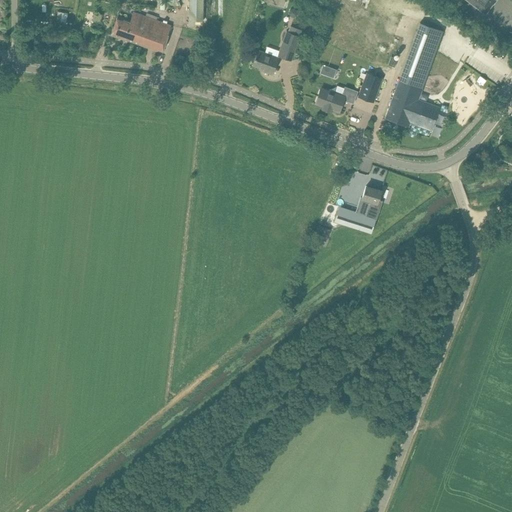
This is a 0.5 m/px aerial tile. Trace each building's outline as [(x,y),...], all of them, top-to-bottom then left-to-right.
[(203,21),(203,0),(189,0),(189,20),(203,21)] [(467,0),(485,14),(495,0),(467,0)] [(162,52),(171,26),(141,15),(142,14),(134,11),(130,21),(117,16),(111,34),(162,52)] [(399,79),(385,118),(408,127),(410,123),(418,126),(432,131),(440,108),(426,103),(418,100),(422,88),(443,31),(419,23),(399,79)] [(280,52),(278,56),(291,60),(299,36),(302,30),(290,26),(288,32),(287,32),(280,52)] [(258,51),(256,55),(255,55),(253,56),(251,61),(252,63),(253,63),(253,65),(259,67),(259,69),(272,74),(278,58),(258,51)] [(323,65),(320,73),(327,76),(330,74),(334,76),(336,70),(323,65)] [(367,73),(359,97),(373,102),(381,78),(367,73)] [(319,94),(315,103),(323,106),(322,109),(330,112),(331,109),(339,112),(343,100),(352,103),(355,95),(344,90),(345,88),(338,86),(335,93),(321,88),(319,94)] [(350,209),(345,225),(372,232),(376,219),(377,220),(380,211),(382,201),(378,200),(379,196),(381,191),(374,188),(374,186),(368,185),(367,186),(366,186),(363,195),(362,198),(360,197),(356,211),(350,209)] [(317,238),(314,245),(321,247),(324,241),(326,242),(330,230),(322,226),(320,226),(315,238),(317,238)] [(302,235),(296,251),(303,254),(309,238),(302,235)]
